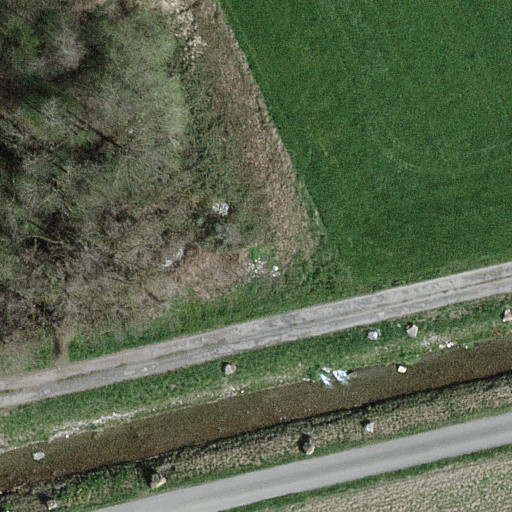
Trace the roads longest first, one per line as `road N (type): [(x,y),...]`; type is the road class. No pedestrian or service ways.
road 1 (track): [(0,391),(511,277)]
road 2 (unclassified): [(511,428),(161,511)]
